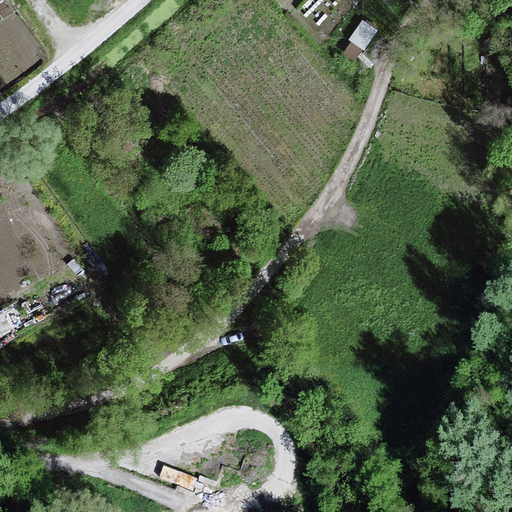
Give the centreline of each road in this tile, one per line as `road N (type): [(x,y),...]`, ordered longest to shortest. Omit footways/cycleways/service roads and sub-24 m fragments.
road 1 (unclassified): [(0,432),(138,386),(192,353),(319,210),(361,139),(402,33),(428,0)]
road 2 (residential): [(140,0),(0,111)]
